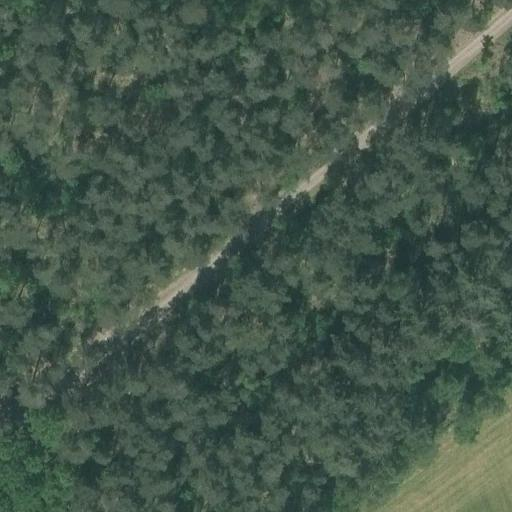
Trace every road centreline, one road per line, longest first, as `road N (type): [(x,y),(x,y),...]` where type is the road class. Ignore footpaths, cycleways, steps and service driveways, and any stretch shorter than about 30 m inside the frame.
road 1 (track): [(511,10),(34,410),(0,430)]
road 2 (track): [(146,316),(215,511)]
